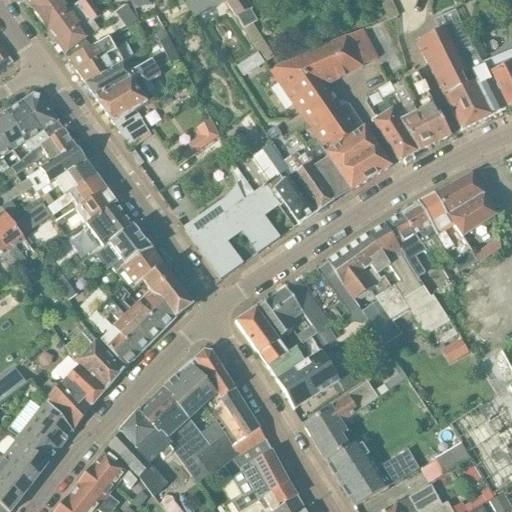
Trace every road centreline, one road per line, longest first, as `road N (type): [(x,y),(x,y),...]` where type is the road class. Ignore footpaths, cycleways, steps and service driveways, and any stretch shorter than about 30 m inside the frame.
road 1 (residential): [(213,319),(428,173),(511,133)]
road 2 (residential): [(213,319),(41,70)]
road 3 (residential): [(31,511),(88,439),(213,319)]
road 4 (residential): [(329,511),(213,319)]
